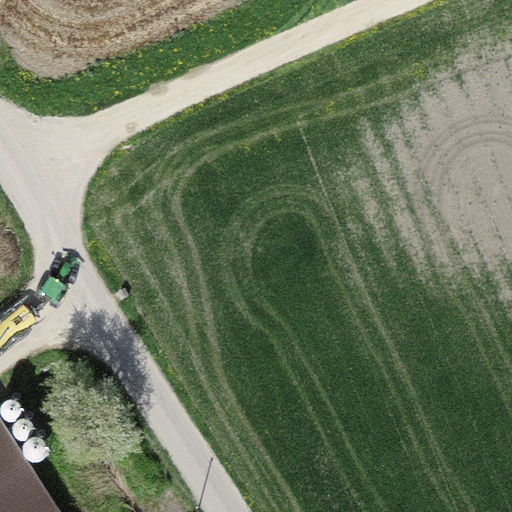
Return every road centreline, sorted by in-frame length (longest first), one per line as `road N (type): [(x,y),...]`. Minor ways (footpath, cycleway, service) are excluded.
road 1 (track): [(404,0),(186,94),(18,183)]
road 2 (residential): [(224,511),(0,153)]
